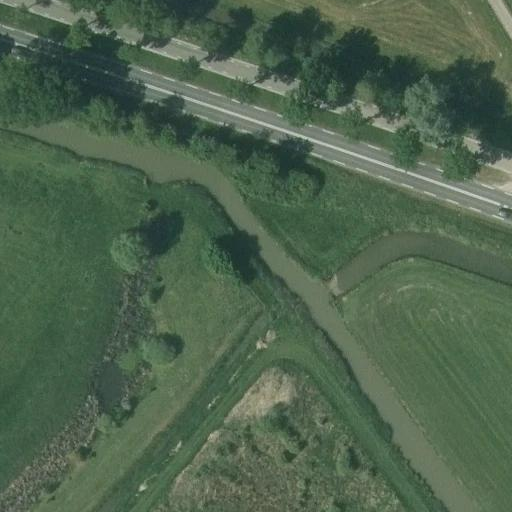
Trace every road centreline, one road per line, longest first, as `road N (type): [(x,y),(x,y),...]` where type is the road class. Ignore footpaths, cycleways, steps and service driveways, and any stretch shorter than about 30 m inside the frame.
road 1 (primary): [(511,209),(0,40)]
road 2 (unclassified): [(511,162),(4,0)]
